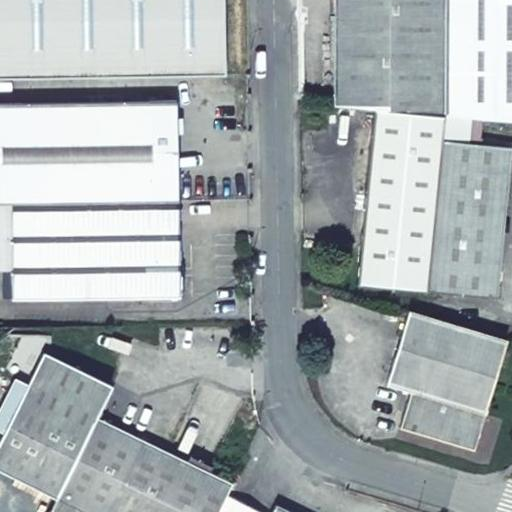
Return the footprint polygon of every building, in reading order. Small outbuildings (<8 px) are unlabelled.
[(0,0),(0,78),(224,75),(222,0),(0,0)] [(443,115),(443,0),(333,0),(333,106),(373,109),(443,115)] [(511,121),(511,0),(443,0),(443,115),(511,121)] [(0,203),(11,204),(179,201),(177,101),(149,101),(149,102),(0,104),(0,203)] [(426,291),(441,141),(443,115),(373,109),(356,285),(426,291)] [(441,141),(426,291),(496,298),(510,148),(441,141)] [(179,201),(11,204),(13,300),(180,297),(179,201)] [(408,311),(386,384),(410,391),(399,427),(473,449),(506,340),(408,311)] [(0,440),(0,472),(56,499),(95,417),(111,386),(42,353),(27,384),(3,434),(0,440)] [(0,407),(0,432),(3,434),(27,384),(14,378),(0,407)] [(105,511),(141,439),(95,417),(56,499),(83,511),(105,511)] [(217,511),(231,483),(141,439),(105,511),(217,511)] [(83,511),(56,499),(50,511),(83,511)]
